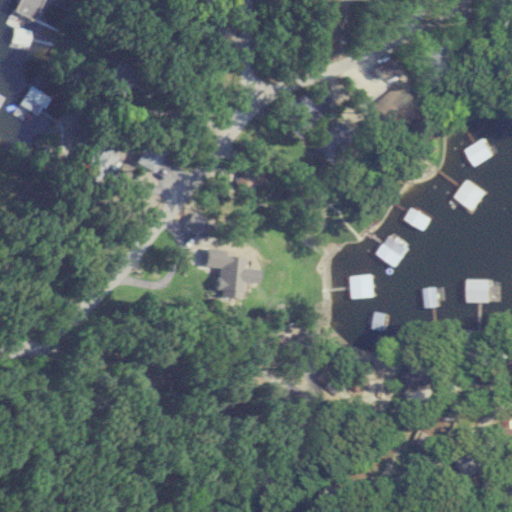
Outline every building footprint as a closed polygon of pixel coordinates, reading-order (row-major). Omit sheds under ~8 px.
[(457,77),(437,45),(410,62),(430,94),(457,77)] [(123,97),(139,78),(125,66),(108,85),(123,97)] [(399,115),(415,100),(398,84),(383,99),(399,115)] [(298,118),(320,108),(313,92),(291,102),(298,118)] [(104,175),(118,157),(97,141),(83,160),(104,175)] [(137,164),(155,173),(166,151),(148,142),(137,164)] [(248,193),(259,181),(246,169),(235,182),(248,193)] [(457,198),(475,212),(489,196),(471,181),(457,198)] [(415,224),(432,234),(441,219),(424,209),(415,224)] [(399,266),(413,248),(395,234),(381,253),(399,266)] [(194,297),(218,300),(222,259),(198,256),(194,297)] [(354,275),(354,298),(377,297),(377,275),(354,275)] [(471,278),(471,302),(494,302),(494,278),(471,278)] [(326,364),(314,377),(327,388),(338,375),(326,364)]
